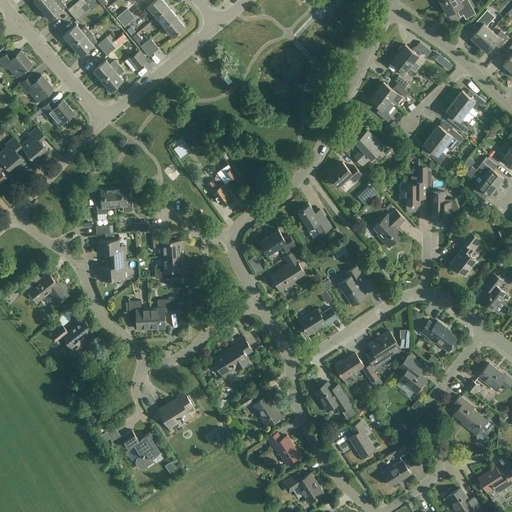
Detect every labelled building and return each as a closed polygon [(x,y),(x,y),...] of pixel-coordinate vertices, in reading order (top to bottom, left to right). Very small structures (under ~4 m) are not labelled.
[(33,0),(42,10),(53,0),(33,0)] [(61,0),(53,0),(42,10),(50,20),(66,7),(61,1),(61,0)] [(72,15),(86,3),(83,0),(79,0),(68,10),(72,15)] [(147,14),(151,11),(156,17),(168,6),(162,0),(154,0),(144,10),(147,14)] [(471,0),(461,0),(460,1),(458,0),(444,0),(440,2),(446,14),(457,8),(461,15),(472,9),(475,8),(471,0)] [(86,13),(85,12),(90,8),(86,3),(72,15),(77,20),(86,13)] [(156,17),(164,27),(177,16),(168,6),(156,17)] [(498,7),(494,13),(502,18),(506,12),(498,7)] [(116,18),(120,23),(131,13),(127,8),(116,18)] [(486,9),(482,14),(472,24),(477,29),(469,37),(478,44),(491,30),(485,25),(494,16),(486,9)] [(135,18),(131,13),(120,23),(124,27),(135,18)] [(185,26),(177,16),(164,27),(173,36),(185,26)] [(63,35),(72,45),(85,34),(89,30),(85,25),(81,29),(76,24),(63,35)] [(85,34),(72,45),(80,55),(93,44),(97,41),(92,36),(93,35),(89,30),(85,34)] [(495,34),(491,30),(478,44),(486,51),(493,43),(498,47),(507,37),(499,30),(495,34)] [(126,37),(122,33),(114,40),(117,44),(126,37)] [(137,33),(132,37),(138,43),(142,40),(137,33)] [(97,44),(102,50),(111,42),(106,37),(97,44)] [(150,39),(145,42),(154,53),(158,49),(150,39)] [(419,41),(412,50),(405,45),(398,53),(416,68),(419,65),(413,61),(421,51),(427,56),(431,51),(419,41)] [(102,50),(107,55),(115,48),(111,42),(102,50)] [(145,42),(140,46),(149,57),(154,53),(145,42)] [(509,55),(502,63),(510,71),(511,68),(511,42),(504,51),(509,55)] [(0,58),(0,61),(6,69),(10,65),(19,75),(32,64),(21,50),(13,57),(8,52),(0,58)] [(139,51),(129,59),(137,68),(147,60),(139,51)] [(414,71),(416,68),(398,53),(391,62),(404,72),(409,67),(414,71)] [(93,70),(101,80),(120,65),(116,60),(111,65),(106,59),(93,70)] [(217,63),(213,66),(218,72),(222,69),(217,63)] [(101,80),(110,90),(111,89),(114,93),(121,87),(118,84),(123,79),(118,74),(123,69),(120,65),(101,80)] [(19,84),(27,93),(31,90),(40,100),(53,89),(42,75),(34,82),(29,76),(19,84)] [(223,79),(228,85),(232,81),(227,75),(223,79)] [(393,80),(398,84),(403,88),(407,83),(397,75),(393,80)] [(395,106),(398,102),(402,97),(396,93),(382,82),(375,90),(394,105),(395,106)] [(408,92),(403,88),(398,84),(394,89),(404,96),(408,92)] [(391,117),(387,114),(394,105),(375,90),(368,99),(379,108),(376,113),(387,122),(391,117)] [(480,94),(478,96),(473,92),(470,97),(461,90),(453,100),(472,115),(475,111),(474,109),(478,104),(481,106),(487,99),(480,94)] [(420,94),(412,100),(416,106),(424,99),(420,94)] [(40,109),(48,118),(52,115),(61,125),(74,113),(63,100),(55,107),(50,101),(40,109)] [(466,126),(465,126),(462,124),(464,121),(467,121),(471,115),(472,115),(453,100),(445,110),(454,117),(451,122),(462,131),(465,133),(469,129),(466,126)] [(438,125),(430,134),(445,146),(448,148),(451,151),(455,146),(456,147),(460,142),(463,138),(451,128),(447,132),(438,125)] [(32,139),(22,147),(34,161),(47,149),(40,141),(46,136),(38,126),(28,135),(32,139)] [(354,156),(363,165),(370,158),(371,159),(384,146),(374,136),(373,137),(367,130),(355,142),(361,149),(354,156)] [(430,134),(423,144),(433,151),(429,156),(439,164),(446,155),(444,154),(440,151),(445,146),(430,134)] [(0,155),(0,158),(5,165),(10,170),(24,159),(17,151),(22,147),(14,137),(4,145),(8,149),(0,155)] [(172,145),(180,158),(191,150),(184,141),(182,138),(172,145)] [(511,163),(511,147),(511,146),(503,156),(497,152),(494,156),(503,164),(507,160),(511,163)] [(206,184),(212,191),(211,192),(220,204),(231,197),(223,185),(236,175),(219,151),(219,152),(227,164),(216,172),(222,181),(216,185),(212,180),(206,184)] [(471,166),(470,167),(477,172),(496,187),(504,178),(493,169),(496,165),(487,157),(483,162),(482,161),(479,165),(476,169),(471,166)] [(342,162),(328,175),(338,186),(349,177),(354,182),(362,175),(354,166),(350,170),(342,162)] [(473,181),(477,184),(476,184),(490,195),(496,187),(477,172),(470,167),(465,162),(460,169),(466,173),(472,178),(473,181)] [(405,183),(405,203),(406,203),(406,207),(409,210),(414,210),(417,207),(417,203),(419,203),(419,198),(427,198),(427,181),(426,181),(426,166),(419,166),(418,176),(410,176),(410,183),(405,183)] [(470,192),(481,201),(486,195),(475,186),(470,192)] [(126,187),(113,188),(114,207),(122,207),(123,212),(133,211),(132,202),(127,202),(126,187)] [(96,205),(97,214),(107,213),(106,208),(114,207),(113,188),(100,189),(101,204),(96,205)] [(444,190),(431,190),(431,205),(431,216),(437,216),(437,220),(450,220),(450,213),(459,208),(454,199),(444,199),(444,190)] [(297,211),(308,228),(314,225),(319,234),(331,227),(319,209),(314,212),(308,204),(297,211)] [(388,215),(387,214),(373,227),(379,233),(377,235),(388,247),(402,233),(396,227),(405,219),(395,209),(388,215)] [(135,223),(136,231),(149,230),(149,223),(135,223)] [(96,234),(110,233),(113,233),(112,225),(109,226),(109,225),(96,226),(96,234)] [(457,236),(466,243),(450,264),(465,276),(478,260),(470,254),(482,239),(465,226),(457,236)] [(278,229),(261,240),(269,253),(279,247),(283,253),(295,245),(289,235),(284,238),(278,229)] [(162,247),(163,256),(181,255),(180,240),(167,241),(166,234),(152,235),(153,247),(162,247)] [(105,253),(105,260),(125,259),(124,246),(119,246),(119,239),(97,241),(98,254),(105,253)] [(301,261),(297,255),(301,253),(298,248),(294,250),(284,257),(288,263),(281,268),(281,269),(271,275),(280,291),(290,285),(288,283),(304,273),(298,262),(301,261)] [(182,270),(181,255),(163,256),(163,266),(154,266),(155,278),(169,277),(169,271),(182,270)] [(105,260),(106,267),(99,268),(99,280),(122,279),(121,272),(126,271),(125,259),(105,260)] [(346,272),(350,279),(338,286),(349,303),(365,294),(359,285),(365,281),(356,266),(346,272)] [(47,273),(27,289),(37,302),(49,292),(58,303),(68,295),(59,283),(57,285),(47,273)] [(500,300),(506,293),(498,287),(503,280),(493,273),(483,286),(489,290),(481,300),(499,314),(506,305),(500,300)] [(328,294),(323,298),(326,303),(327,303),(330,301),(332,300),(328,294)] [(176,298),(170,299),(157,299),(158,308),(149,309),(151,328),(165,327),(164,311),(177,310),(176,298)] [(137,329),(151,328),(149,309),(141,309),(141,300),(128,301),(129,313),(136,312),(137,329)] [(320,314),(317,308),(299,320),(307,334),(330,320),(331,321),(337,317),(331,307),(320,314)] [(57,343),(63,338),(74,351),(79,347),(80,348),(88,341),(85,337),(93,331),(82,318),(66,330),(60,323),(49,332),(57,343)] [(434,324),(429,320),(420,331),(434,342),(435,341),(448,351),(457,338),(447,330),(448,329),(437,321),(434,324)] [(372,350),(366,354),(375,368),(390,358),(389,357),(398,351),(393,344),(396,342),(388,330),(368,343),(372,350)] [(216,366),(222,376),(235,368),(236,370),(247,363),(243,356),(252,350),(243,337),(231,344),(233,346),(214,358),(218,364),(216,366)] [(334,366),(343,379),(363,366),(354,352),(334,366)] [(398,367),(405,372),(399,378),(415,391),(425,378),(418,373),(423,367),(408,355),(398,367)] [(494,389),(500,382),(507,388),(511,381),(511,379),(505,374),(504,375),(489,363),(478,376),(494,389)] [(362,369),(371,381),(378,377),(369,364),(362,369)] [(465,387),(474,394),(480,386),(471,379),(465,387)] [(340,412),(342,411),(348,420),(358,413),(337,383),(331,387),(327,381),(313,391),(326,410),(335,404),(340,412)] [(177,397),(158,410),(166,423),(172,419),(174,422),(180,417),(183,421),(190,416),(186,411),(192,407),(183,391),(176,396),(177,397)] [(243,407),(252,402),(266,425),(281,416),(267,394),(259,399),(254,391),(238,401),(243,407)] [(459,395),(453,403),(458,408),(453,414),(466,424),(465,426),(475,434),(486,419),(472,408),(474,407),(459,395)] [(216,406),(223,408),(225,401),(219,398),(216,406)] [(376,411),(369,416),(372,421),(379,417),(376,411)] [(361,421),(350,427),(355,434),(349,438),(361,458),(375,449),(362,429),(365,428),(361,421)] [(138,440),(132,430),(121,437),(128,448),(131,446),(138,457),(136,459),(135,463),(138,468),(143,469),(154,461),(152,458),(159,453),(155,447),(157,445),(149,433),(138,440)] [(277,432),(267,439),(271,445),(273,444),(286,464),(300,455),(287,435),(281,439),(277,432)] [(486,462),(497,458),(495,451),(484,456),(486,462)] [(402,461),(382,473),(389,485),(400,479),(401,480),(410,474),(407,468),(415,463),(408,452),(400,457),(402,461)] [(477,478),(486,492),(494,487),(497,492),(511,482),(511,472),(507,466),(498,471),(495,466),(477,478)] [(288,492),(293,489),(298,498),(304,494),(309,502),(324,493),(310,472),(300,479),(296,473),(282,482),(288,492)] [(461,488),(448,497),(457,511),(460,511),(466,509),(468,511),(478,511),(482,510),(474,497),(468,500),(461,488)]
